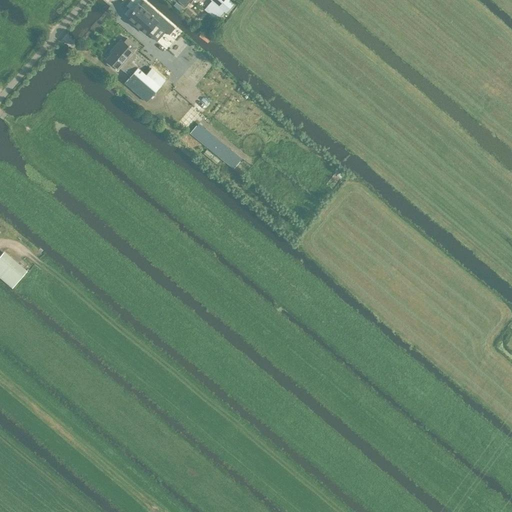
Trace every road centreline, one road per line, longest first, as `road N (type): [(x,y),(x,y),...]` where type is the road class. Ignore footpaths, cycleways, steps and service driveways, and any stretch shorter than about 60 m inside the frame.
road 1 (unclassified): [(83,0),(0,97)]
road 2 (track): [(96,314),(10,241),(0,247)]
